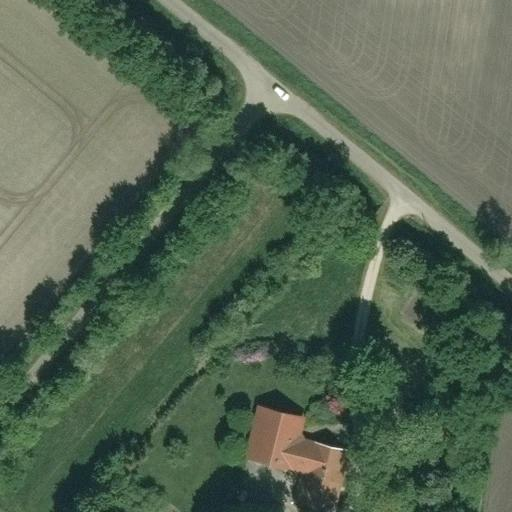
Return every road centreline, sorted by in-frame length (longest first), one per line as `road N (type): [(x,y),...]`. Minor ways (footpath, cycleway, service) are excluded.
road 1 (residential): [(279,79),(0,414)]
road 2 (unclassified): [(511,275),(279,79)]
road 3 (unclassified): [(279,79),(185,0)]
